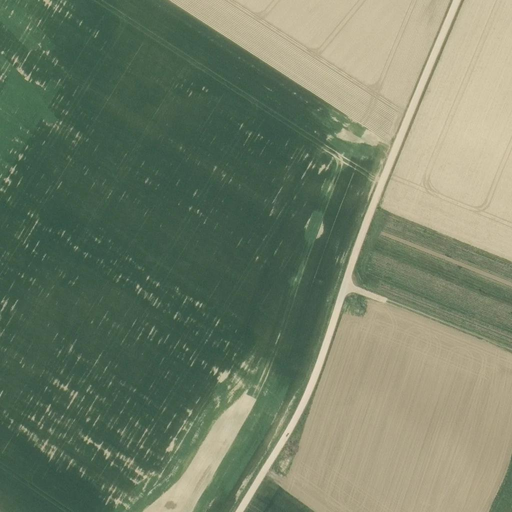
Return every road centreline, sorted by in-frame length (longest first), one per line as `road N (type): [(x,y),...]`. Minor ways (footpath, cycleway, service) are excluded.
road 1 (track): [(456,0),(346,284)]
road 2 (track): [(346,284),(301,409),(239,511)]
road 3 (track): [(346,284),(511,350)]
